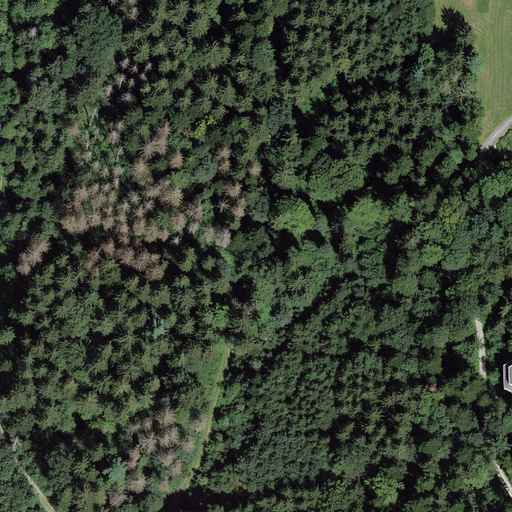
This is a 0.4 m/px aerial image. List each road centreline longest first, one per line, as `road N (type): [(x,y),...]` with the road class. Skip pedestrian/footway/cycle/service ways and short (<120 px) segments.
road 1 (track): [(169,511),(211,430),(241,319),(279,138),(296,0)]
road 2 (track): [(511,494),(482,414),(472,287),(480,162),(511,120)]
